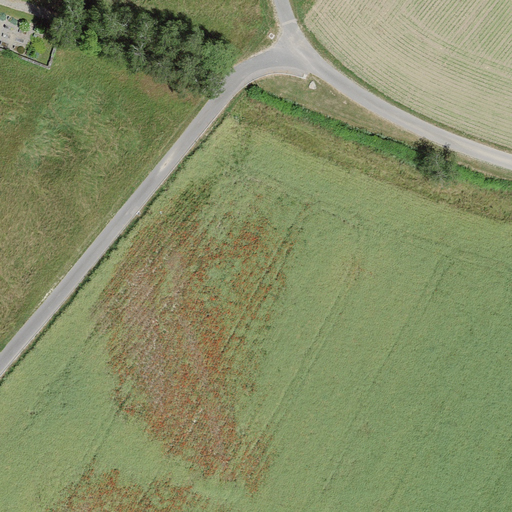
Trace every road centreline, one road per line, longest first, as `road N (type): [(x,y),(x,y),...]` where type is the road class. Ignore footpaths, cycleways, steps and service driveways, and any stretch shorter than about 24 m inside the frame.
road 1 (track): [(0,373),(233,76),(300,52)]
road 2 (unclassified): [(511,160),(388,112),(300,52),(280,0)]
